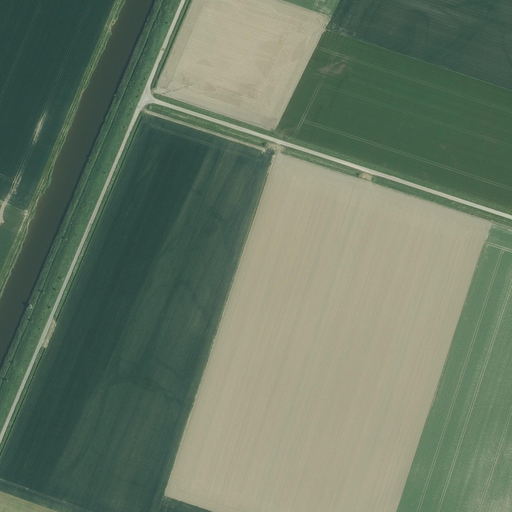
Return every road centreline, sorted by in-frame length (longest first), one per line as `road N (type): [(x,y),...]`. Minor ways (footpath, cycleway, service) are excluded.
road 1 (unclassified): [(511,217),(143,96)]
road 2 (unclassified): [(0,439),(143,96)]
